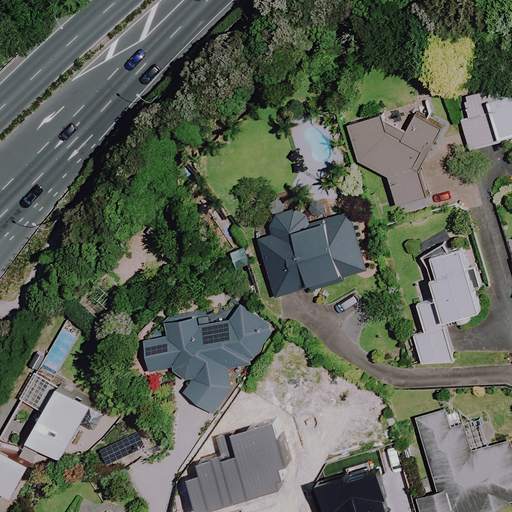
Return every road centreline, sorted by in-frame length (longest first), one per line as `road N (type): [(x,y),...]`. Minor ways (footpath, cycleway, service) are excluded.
road 1 (primary): [(208,0),(25,176)]
road 2 (primary): [(0,121),(129,0)]
